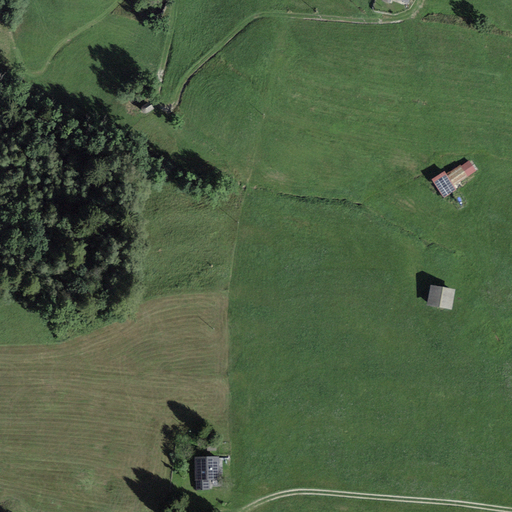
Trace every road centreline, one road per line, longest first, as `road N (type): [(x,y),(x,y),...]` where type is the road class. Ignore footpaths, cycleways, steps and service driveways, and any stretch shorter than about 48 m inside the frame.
road 1 (track): [(418,0),(390,22),(258,16),(184,80),(165,115),(155,106),(172,5)]
road 2 (unclassified): [(242,511),(293,489),(511,511)]
